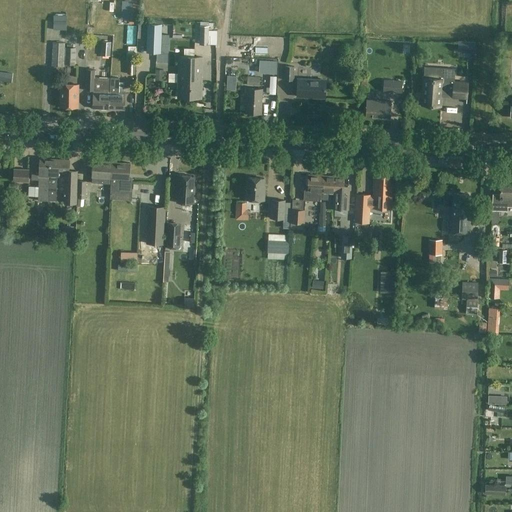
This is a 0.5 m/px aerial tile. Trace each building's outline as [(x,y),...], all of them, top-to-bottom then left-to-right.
[(129,7),(129,16),(138,17),(137,0),(127,0),(128,2),(123,2),(123,7),(129,7)] [(200,26),(200,44),(208,45),(209,27),(208,27),(209,23),(200,22),(200,26)] [(161,24),(148,24),(147,52),(160,53),(161,24)] [(55,28),(54,37),(67,37),(67,28),(55,28)] [(102,41),(101,55),(109,56),(110,42),(102,41)] [(53,43),(52,48),(52,68),(63,68),(64,43),(53,43)] [(332,43),(332,45),(332,55),(340,55),(340,43),(332,43)] [(477,59),(477,45),(461,44),(461,59),(477,59)] [(65,47),(64,65),(75,65),(75,48),(65,47)] [(184,48),(184,56),(194,56),(194,48),(184,48)] [(179,57),(178,72),(202,73),(202,57),(179,57)] [(284,66),(284,81),(294,81),(294,67),(284,66)] [(169,70),(169,79),(177,78),(177,69),(169,70)] [(86,91),(93,91),(93,109),(107,109),(108,78),(94,77),(94,70),(87,70),(86,91)] [(0,72),(0,81),(11,83),(12,74),(0,72)] [(201,99),(202,73),(178,72),(178,98),(201,99)] [(248,73),(248,77),(247,77),(247,86),(259,86),(259,77),(259,73),(248,73)] [(418,105),(441,107),(441,97),(466,98),(466,103),(468,83),(453,82),(453,83),(442,82),(442,79),(424,78),(424,73),(422,95),(423,95),(423,105),(418,105)] [(108,78),(107,109),(124,110),(125,93),(119,92),(119,78),(108,78)] [(297,79),(297,96),(325,97),(326,80),(297,79)] [(402,81),(395,81),(385,80),(384,80),(383,92),(401,93),(402,82),(402,81)] [(60,107),(78,108),(79,85),(60,85),(60,107)] [(296,86),(282,87),(283,110),(295,110),(294,95),(296,95),(296,86)] [(245,113),(261,114),(263,90),(246,89),(245,113)] [(366,117),(390,119),(391,102),(367,100),(366,117)] [(446,100),(446,109),(457,109),(457,100),(446,100)] [(72,167),(80,167),(79,155),(71,155),(72,167)] [(38,201),(48,201),(50,159),(39,159),(39,173),(31,173),(31,180),(39,180),(38,201)] [(68,159),(50,159),(48,201),(49,201),(55,201),(56,176),(59,176),(59,170),(66,170),(66,180),(65,180),(65,193),(63,193),(63,194),(64,194),(64,202),(75,202),(76,171),(68,170),(68,159)] [(111,184),(113,162),(93,160),(92,177),(92,182),(111,184)] [(113,162),(111,184),(111,190),(132,191),(133,178),(129,178),(130,163),(113,162)] [(14,169),(13,181),(28,182),(29,170),(14,169)] [(318,199),(319,175),(308,174),(307,190),(304,190),(303,200),(316,201),(316,199),(318,199)] [(392,195),(392,185),(393,185),(393,184),(389,184),(390,174),(374,174),(373,196),(370,196),(370,195),(357,194),(356,222),(369,223),(370,208),(372,208),(372,209),(391,210),(392,195)] [(178,183),(177,203),(194,204),(195,184),(193,184),(194,176),(180,175),(179,183),(178,183)] [(335,176),(334,176),(319,175),(318,199),(328,200),(328,192),(334,192),(335,176)] [(344,176),(335,176),(334,192),(333,208),(348,209),(349,186),(343,186),(344,176)] [(263,188),(263,179),(247,179),(247,187),(245,187),(245,200),(263,201),(264,188),(263,188)] [(78,181),(77,199),(86,199),(86,181),(78,181)] [(499,205),(499,216),(506,217),(507,205),(506,205),(506,203),(511,203),(511,184),(500,184),(499,205)] [(468,207),(468,194),(452,194),(452,193),(445,193),(444,205),(449,206),(447,232),(469,233),(470,217),(469,217),(469,207),(468,207)] [(285,200),(272,200),(271,218),(284,219),(285,200)] [(325,232),(325,220),(327,220),(327,214),(326,214),(326,202),(320,202),(320,214),(317,214),(317,232),(325,232)] [(163,244),(165,207),(148,206),(146,243),(163,244)] [(291,209),(290,222),(290,230),(298,230),(299,223),(304,223),(304,210),(291,209)] [(473,212),(472,225),(480,225),(481,212),(473,212)] [(179,248),(180,234),(180,223),(168,222),(167,247),(179,248)] [(350,237),(342,236),(341,258),(349,258),(350,237)] [(442,254),(442,239),(429,239),(429,262),(435,262),(436,254),(442,254)] [(138,253),(121,252),(120,261),(137,262),(138,253)] [(393,277),(381,276),(380,286),(392,287),(393,277)] [(461,299),(466,299),(465,314),(477,315),(478,283),(461,282),(461,299)] [(448,289),(435,288),(434,309),(447,309),(448,289)] [(488,297),(498,298),(499,289),(489,288),(488,297)] [(195,305),(194,295),(185,296),(187,307),(195,305)] [(501,306),(489,306),(489,332),(500,332),(501,306)] [(487,331),(488,314),(479,314),(479,331),(487,331)] [(509,487),(509,484),(500,484),(500,487),(501,490),(505,495),(511,492),(511,490),(510,486),(509,487)]
